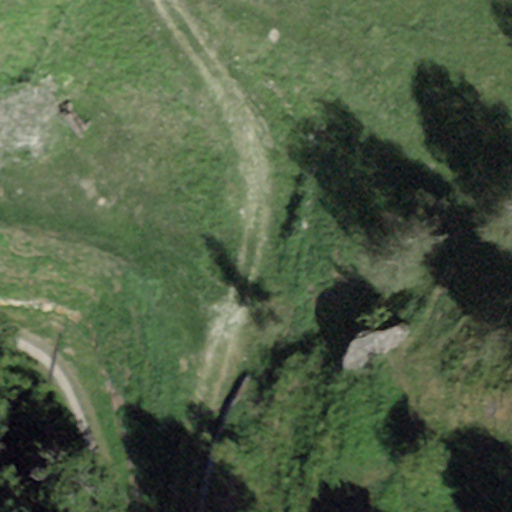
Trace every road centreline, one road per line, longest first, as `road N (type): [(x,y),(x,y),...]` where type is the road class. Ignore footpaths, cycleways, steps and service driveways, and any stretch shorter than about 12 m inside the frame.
road 1 (track): [(171,0),(252,134),(264,214),(252,287),(185,413),(183,511)]
road 2 (track): [(110,511),(94,449),(51,359),(0,351)]
